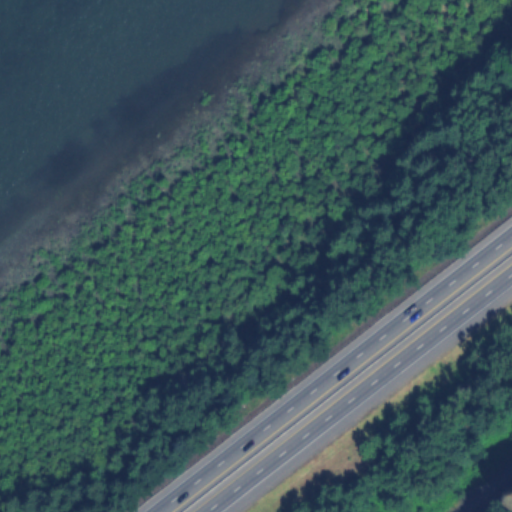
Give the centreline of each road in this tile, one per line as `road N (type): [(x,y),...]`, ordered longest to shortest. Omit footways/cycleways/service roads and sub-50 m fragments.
road 1 (motorway): [(511,235),(158,511)]
road 2 (motorway): [(201,511),(511,270)]
